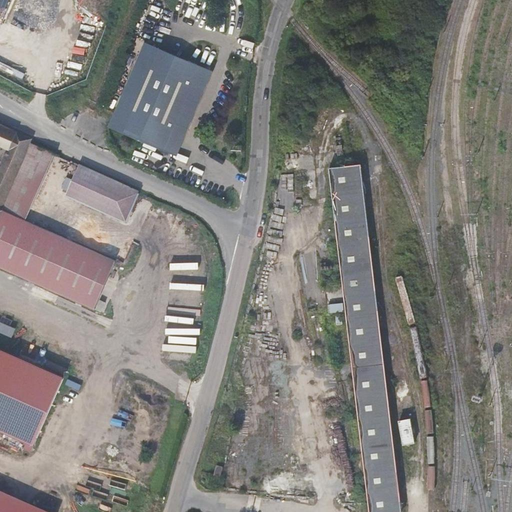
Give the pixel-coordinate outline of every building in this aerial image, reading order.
[(178,133),(207,65),(146,39),(113,118),(163,140),(174,144),(178,133)] [(212,67),(207,65),(178,133),(174,144),(179,147),(212,67)] [(28,217),(58,152),(34,140),(35,137),(0,120),(0,142),(9,147),(0,168),(0,263),(95,306),(117,258),(28,217)] [(81,162),(68,191),(129,219),(142,190),(81,162)] [(402,511),(361,164),(329,168),(345,303),(346,310),(369,511),(402,511)] [(346,310),(345,303),(330,305),(331,312),(346,310)] [(0,332),(13,335),(15,327),(0,323),(0,332)] [(0,426),(29,439),(59,372),(0,345),(0,426)] [(410,419),(399,421),(404,445),(415,443),(410,419)] [(226,451),(223,461),(230,463),(233,453),(226,451)] [(409,473),(420,471),(417,455),(406,458),(409,473)] [(218,466),(215,475),(221,477),(224,468),(218,466)] [(44,511),(0,492),(0,511),(44,511)]
